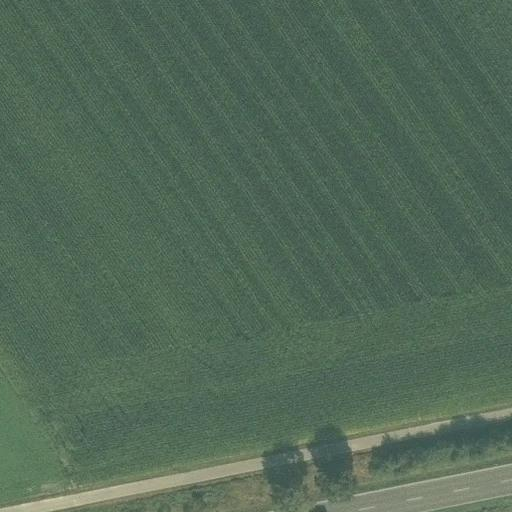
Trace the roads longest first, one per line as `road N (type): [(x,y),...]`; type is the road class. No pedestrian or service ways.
road 1 (track): [(511,414),(14,511)]
road 2 (primary): [(358,511),(511,482)]
